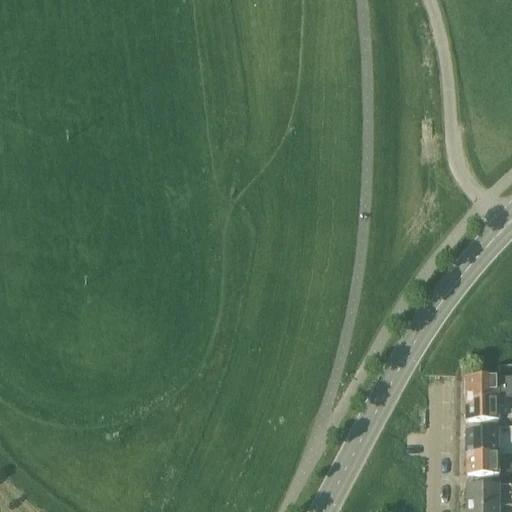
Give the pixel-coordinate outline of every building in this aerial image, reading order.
[(466,379),(466,401),(511,400),(511,367),(499,368),(499,379),(467,379),(466,379)] [(511,400),(466,401),(466,424),(511,423),(511,400)] [(467,435),(467,455),(499,455),(511,455),(511,428),(499,429),(499,433),(467,433),(467,435)] [(511,455),(499,455),(467,455),(467,478),(468,478),(499,478),(499,475),(511,475),(511,455)] [(467,487),(467,509),(500,509),(511,509),(511,486),(500,487),(468,487),(467,487)]
